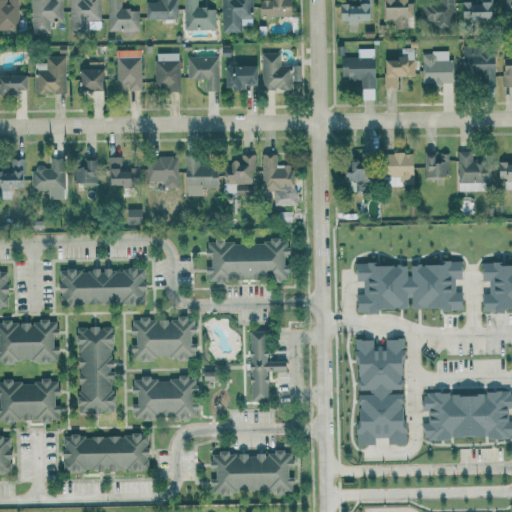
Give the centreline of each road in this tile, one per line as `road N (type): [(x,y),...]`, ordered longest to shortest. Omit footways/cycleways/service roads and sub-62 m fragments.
road 1 (residential): [(329,511),(317,0)]
road 2 (residential): [(0,122),(511,117)]
road 3 (residential): [(511,468),(341,467),(332,482)]
road 4 (residential): [(511,332),(430,335),(389,321),(326,322)]
road 5 (residential): [(332,482),(339,494),(511,492)]
road 6 (residential): [(412,329),(413,378),(511,377)]
road 7 (residential): [(326,332),(296,334),(295,393),(327,394)]
